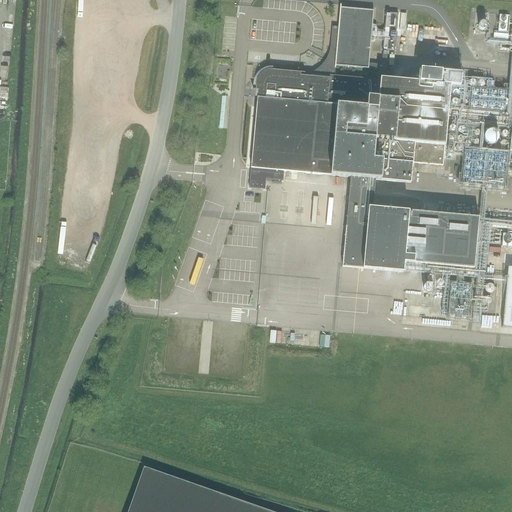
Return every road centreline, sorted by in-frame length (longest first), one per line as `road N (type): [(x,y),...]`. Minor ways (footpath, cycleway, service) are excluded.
road 1 (unclassified): [(24,511),(64,388),(142,197),(179,0)]
road 2 (unknown): [(231,175),(511,199)]
road 3 (unknown): [(511,67),(479,62),(428,2),(400,0)]
